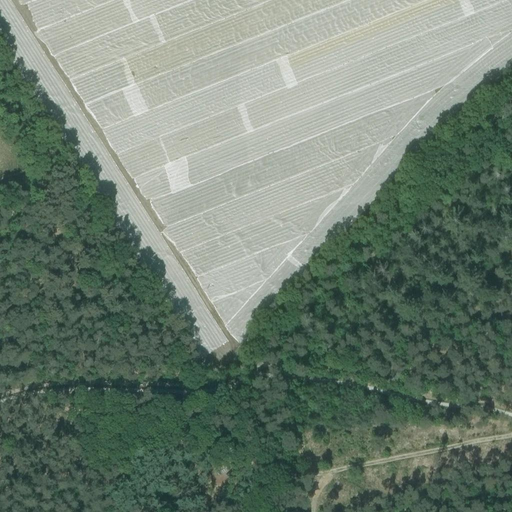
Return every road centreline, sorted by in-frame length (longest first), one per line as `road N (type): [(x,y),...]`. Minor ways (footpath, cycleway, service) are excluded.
road 1 (track): [(511,72),(387,193),(386,234),(211,377)]
road 2 (track): [(233,371),(511,317)]
road 3 (track): [(0,401),(64,384),(191,382),(233,371)]
road 4 (track): [(503,437),(279,485)]
